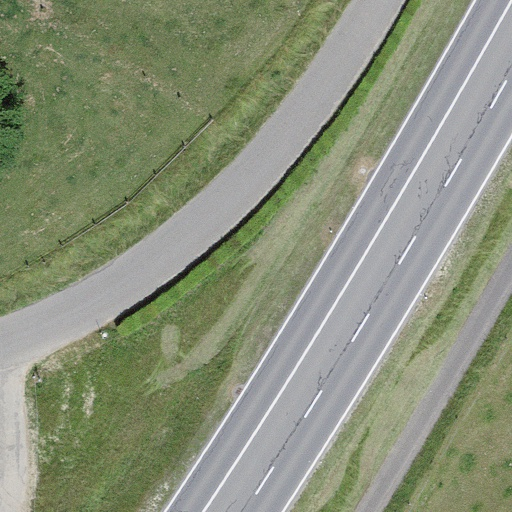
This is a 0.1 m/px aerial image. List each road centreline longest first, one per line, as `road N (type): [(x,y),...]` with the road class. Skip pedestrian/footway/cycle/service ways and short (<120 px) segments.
road 1 (primary): [(511,37),(224,511)]
road 2 (unclassified): [(379,0),(275,150),(202,223),(122,284),(0,344)]
road 3 (track): [(367,511),(511,267)]
road 4 (track): [(0,378),(11,439),(7,511)]
